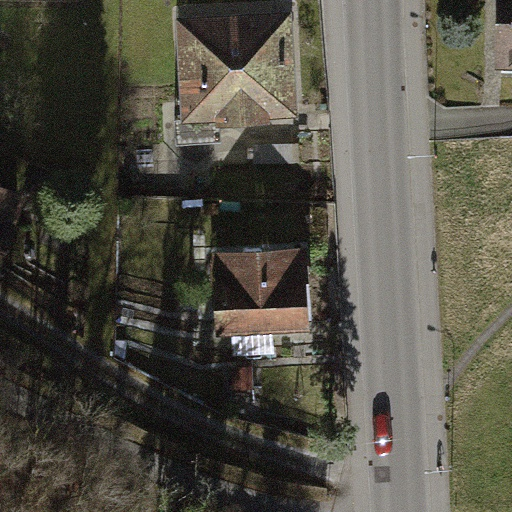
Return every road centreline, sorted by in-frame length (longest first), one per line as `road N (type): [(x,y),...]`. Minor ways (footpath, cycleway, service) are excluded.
road 1 (tertiary): [(371,0),(394,511)]
road 2 (track): [(0,397),(170,470),(332,511)]
